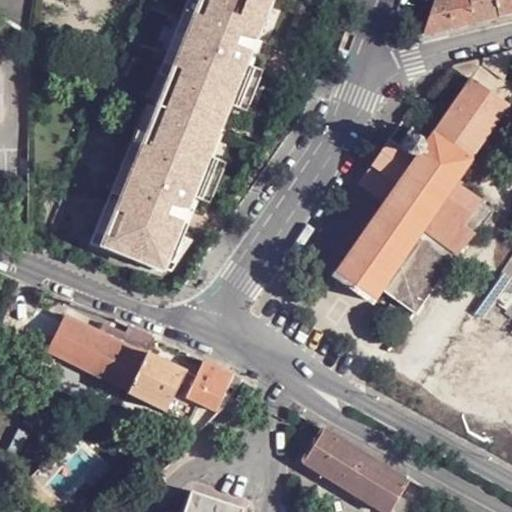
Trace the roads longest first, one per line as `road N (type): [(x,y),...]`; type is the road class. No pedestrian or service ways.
road 1 (residential): [(368,80),(211,331)]
road 2 (residential): [(276,358),(340,421),(507,511)]
road 3 (residential): [(511,481),(276,358)]
road 4 (residential): [(211,331),(145,313),(0,252)]
road 5 (residential): [(368,80),(396,62),(511,37)]
road 6 (unknown): [(243,280),(363,341)]
